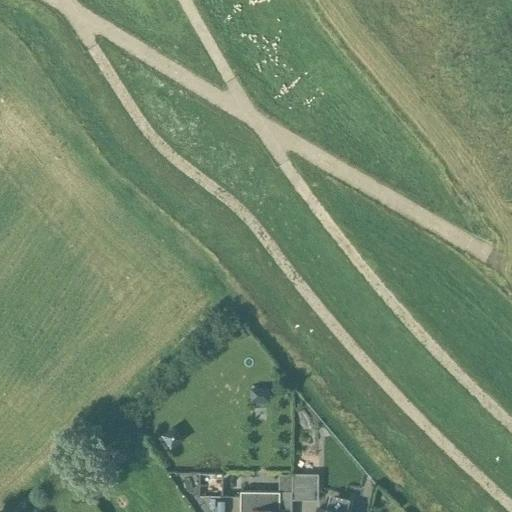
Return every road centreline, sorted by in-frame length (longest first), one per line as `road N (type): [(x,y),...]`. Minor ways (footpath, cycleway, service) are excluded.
road 1 (track): [(238,99),(278,136),(492,257)]
road 2 (track): [(238,99),(74,7)]
